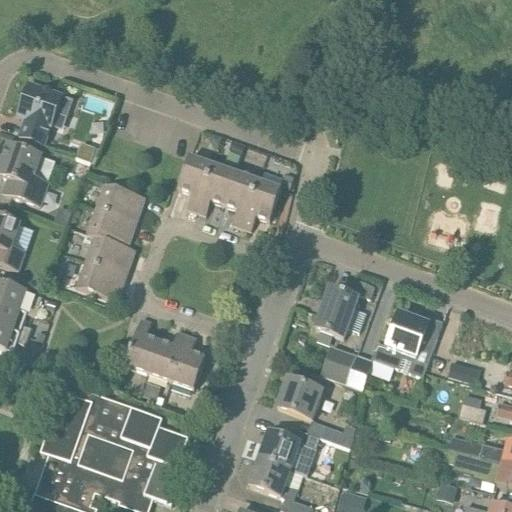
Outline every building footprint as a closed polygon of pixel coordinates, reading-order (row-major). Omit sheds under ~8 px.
[(64,128),(72,104),(29,89),(21,114),(28,116),(19,142),(44,151),(54,124),(64,128)] [(90,166),(94,152),(82,147),(77,161),(90,166)] [(4,198),(38,210),(54,167),(8,150),(0,172),(0,180),(9,184),(4,198)] [(187,213),(196,216),(212,170),(190,162),(178,195),(192,199),(187,213)] [(211,206),(224,210),(235,178),(212,170),(196,216),(206,220),(211,206)] [(265,187),(281,191),(283,180),(267,177),(265,187)] [(232,229),(242,232),(258,186),(235,178),(224,210),(237,215),(232,229)] [(296,182),(286,179),(282,192),(291,195),(296,182)] [(258,186),(242,232),(251,236),(256,221),(270,226),(281,194),(258,186)] [(137,228),(145,203),(105,188),(95,214),(137,228)] [(128,253),(137,228),(95,214),(87,238),(96,241),(96,242),(128,253)] [(20,228),(0,220),(0,269),(18,275),(25,257),(12,252),(20,228)] [(96,242),(87,267),(126,281),(135,255),(128,253),(96,242)] [(126,281),(87,267),(78,291),(118,306),(126,281)] [(353,298),(371,304),(375,291),(357,285),(353,298)] [(0,353),(13,358),(17,346),(25,349),(31,332),(22,329),(30,308),(38,311),(42,302),(0,287),(0,353)] [(358,304),(329,293),(315,335),(344,345),(348,334),(359,337),(365,319),(354,315),(358,304)] [(56,307),(50,305),(47,312),(54,315),(56,307)] [(408,377),(422,382),(437,342),(424,337),(428,329),(400,319),(388,351),(377,347),(371,364),(398,374),(402,364),(411,367),(408,377)] [(125,371),(148,379),(159,346),(146,342),(151,328),(141,324),(125,371)] [(171,387),(187,340),(178,337),(173,351),(159,346),(148,379),(171,387)] [(197,343),(187,340),(171,387),(194,395),(205,362),(192,357),(197,343)] [(320,380),(346,389),(357,361),(331,352),(320,380)] [(372,366),(357,361),(346,389),(362,395),(372,366)] [(447,381),(475,388),(479,375),(451,367),(447,381)] [(511,389),(511,377),(506,376),(503,388),(511,389)] [(288,385),(278,413),(312,427),(323,399),(288,385)] [(42,495),(38,493),(35,501),(34,502),(35,502),(31,511),(90,511),(95,499),(121,508),(121,507),(129,510),(129,511),(132,511),(147,511),(150,503),(171,511),(185,474),(178,472),(188,443),(187,442),(187,443),(159,433),(162,424),(161,423),(161,424),(132,414),(133,413),(132,413),(131,414),(69,392),(66,401),(62,399),(40,457),(57,463),(54,471),(51,470),(42,495)] [(158,401),(156,405),(155,408),(161,410),(164,403),(158,401)] [(511,411),(499,408),(496,419),(511,423),(511,411)] [(486,415),(462,409),(459,421),(483,428),(486,415)] [(314,427),(310,440),(319,444),(319,442),(321,443),(350,454),(355,431),(345,429),(343,437),(314,427)] [(356,440),(366,443),(369,431),(359,428),(356,440)] [(259,464),(291,476),(306,482),(321,443),(319,442),(319,444),(310,440),(291,434),(288,444),(269,437),(259,464)] [(451,442),(448,452),(511,468),(511,446),(508,445),(505,456),(451,442)] [(445,466),(454,468),(453,474),(472,478),(471,481),(497,487),(496,489),(511,493),(511,468),(448,452),(445,466)] [(306,511),(294,507),(298,495),(285,491),(291,476),(259,464),(249,491),(285,506),(282,511),(306,511)]
